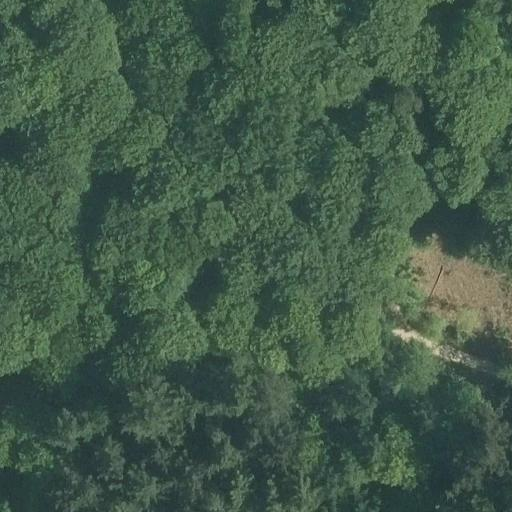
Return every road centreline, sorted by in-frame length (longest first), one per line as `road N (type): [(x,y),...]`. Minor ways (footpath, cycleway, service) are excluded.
road 1 (track): [(0,366),(191,319),(286,319),(371,329),(511,377)]
road 2 (track): [(336,0),(361,174),(371,329)]
